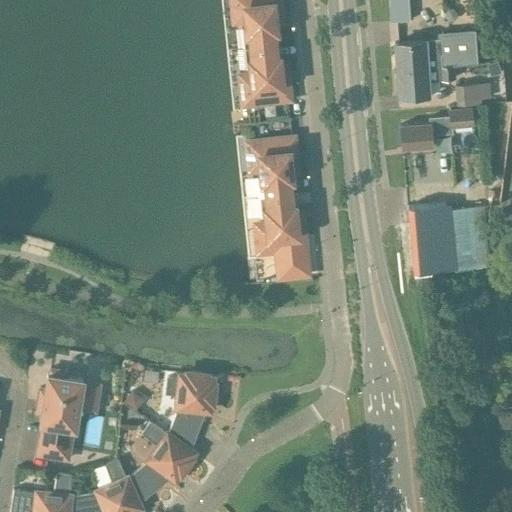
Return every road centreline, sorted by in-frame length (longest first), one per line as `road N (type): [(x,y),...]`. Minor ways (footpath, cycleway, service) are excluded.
road 1 (residential): [(204,511),(248,456),(312,418),(343,384),(302,0)]
road 2 (tertiary): [(432,511),(412,375),(382,281),(345,0)]
road 3 (tertiary): [(331,0),(393,511)]
road 4 (residential): [(0,509),(15,386),(0,366)]
